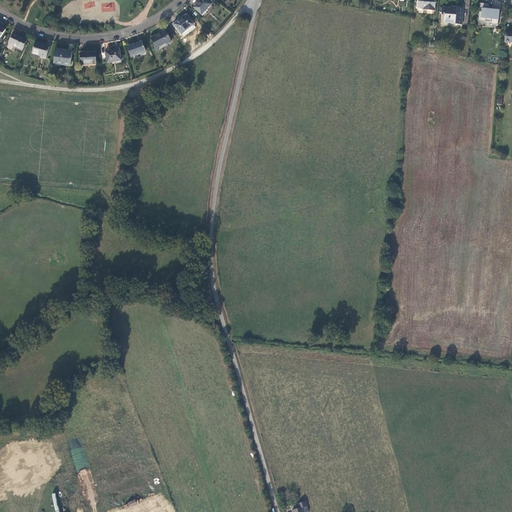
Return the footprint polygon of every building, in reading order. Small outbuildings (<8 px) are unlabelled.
[(213,3),(209,0),(200,0),(200,1),(195,6),(203,13),(213,3)] [(435,11),(435,0),(418,0),(418,8),(423,8),(423,10),(435,11)] [(114,3),(101,3),(101,12),(115,11),(114,3)] [(498,25),(499,9),(492,8),(492,10),(488,10),(489,4),(480,3),(479,9),(482,9),(482,12),(479,11),(479,18),(485,18),(485,21),(491,22),(491,24),(498,25)] [(462,25),(463,8),(453,7),(453,8),(451,8),(451,7),(442,7),(442,11),(445,12),(445,15),(445,17),(444,17),(444,22),(450,23),(450,22),(456,23),(455,24),(462,25)] [(183,18),(176,23),(184,33),(196,24),(188,14),(183,18)] [(2,25),(0,24),(0,36),(3,38),(8,30),(2,25)] [(160,49),(173,42),(167,30),(162,33),(158,34),(160,37),(155,39),(160,49)] [(22,36),(16,34),(11,46),(24,52),(29,39),(22,36)] [(137,43),(130,45),(134,56),(147,50),(143,40),(137,43)] [(45,45),(38,43),(34,54),(48,59),(52,47),(45,45)] [(67,50),(58,49),(57,64),(74,65),(75,51),(67,50)] [(114,50),(107,52),(110,63),(124,60),(122,49),(114,50)] [(91,51),(83,52),(84,63),(99,63),(98,51),(91,51)]
